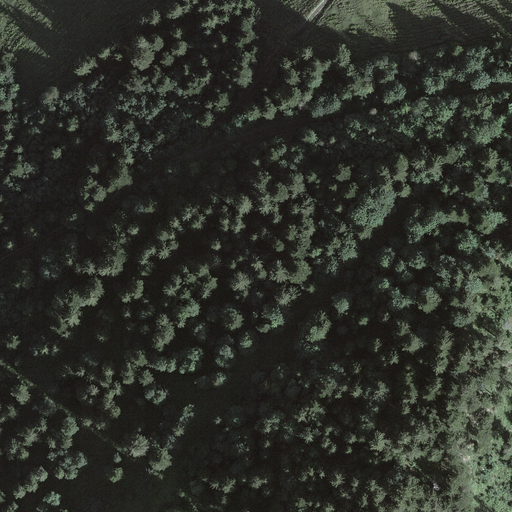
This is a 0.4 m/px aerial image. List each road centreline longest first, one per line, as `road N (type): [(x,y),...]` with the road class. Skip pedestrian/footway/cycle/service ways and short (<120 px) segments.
road 1 (track): [(141,511),(185,432),(246,356),(398,209),(511,122)]
road 2 (track): [(194,151),(55,345),(0,437)]
road 3 (track): [(183,153),(269,125),(511,84)]
road 4 (track): [(0,258),(183,153)]
road 5 (track): [(183,153),(321,0)]
